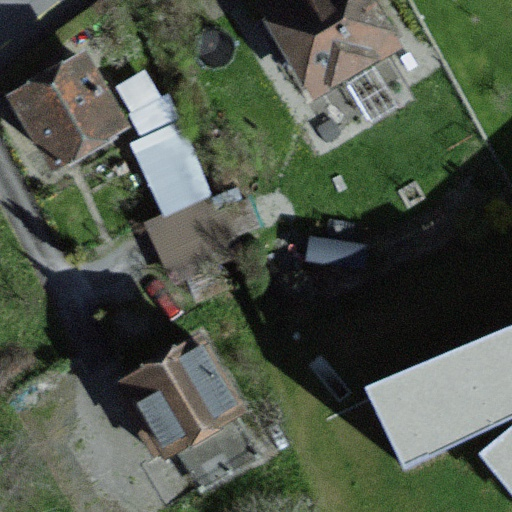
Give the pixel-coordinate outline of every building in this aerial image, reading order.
[(376,0),(267,0),(262,3),(314,97),(403,48),(376,0)] [(88,54),(14,96),(55,168),(129,126),(88,54)] [(159,60),(117,75),(163,205),(205,190),(159,60)] [(212,205),(150,234),(163,262),(181,254),(192,278),(236,257),(212,205)] [(511,491),(511,323),(365,390),(404,470),(511,420),(511,425),(480,454),(511,491)] [(248,410),(206,336),(119,384),(160,458),(248,410)]
